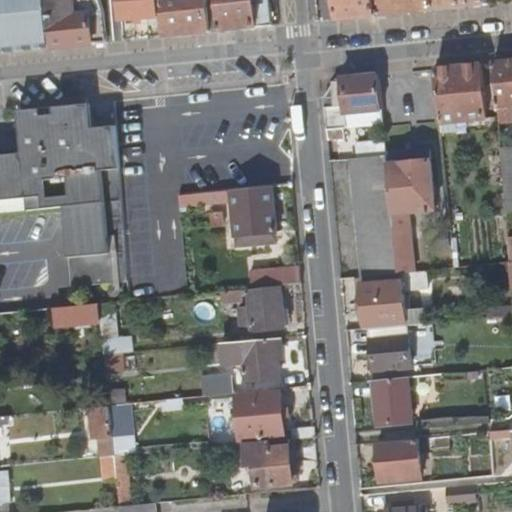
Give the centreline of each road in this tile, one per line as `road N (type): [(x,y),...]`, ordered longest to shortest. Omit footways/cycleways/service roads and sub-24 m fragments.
road 1 (residential): [(294,58),(338,511)]
road 2 (residential): [(0,88),(294,58)]
road 3 (residential): [(294,58),(511,35)]
